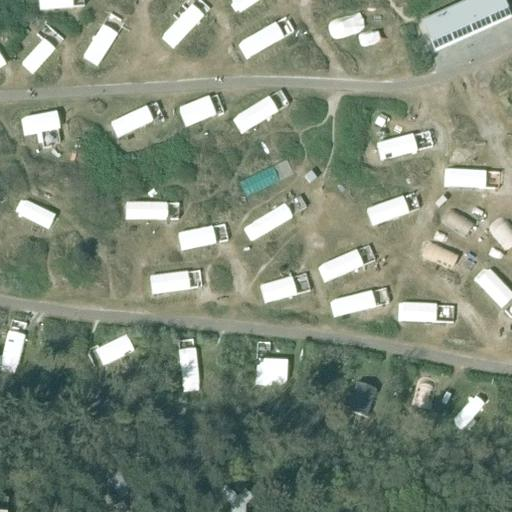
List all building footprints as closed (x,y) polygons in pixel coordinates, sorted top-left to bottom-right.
[(82,0),(40,0),(41,8),(83,6),(82,0)] [(492,24),(507,18),(498,0),(478,0),(422,25),(433,51),(448,44),(450,48),(494,28),(492,24)] [(287,18),(241,45),(249,59),(295,32),(287,18)] [(285,107),(278,94),(235,119),(243,132),(285,107)] [(187,127),(213,117),(207,101),(181,111),(187,127)] [(29,135),(39,134),(40,146),(61,144),(58,114),(27,117),(29,135)] [(162,203),(161,218),(179,219),(179,204),(162,203)] [(127,205),(128,219),(159,219),(158,204),(127,205)] [(320,268),(324,281),(350,272),(345,259),(320,268)] [(180,279),(156,280),(157,291),(181,289),(180,279)] [(263,286),(266,301),(295,296),(292,281),(263,286)] [(435,322),(435,307),(404,306),(403,321),(435,322)] [(127,338),(98,351),(105,364),(133,351),(127,338)] [(119,476),(101,485),(112,509),(130,501),(119,476)] [(224,489),(217,496),(229,508),(229,511),(243,511),(244,509),(252,501),(244,493),(236,501),(224,489)]
